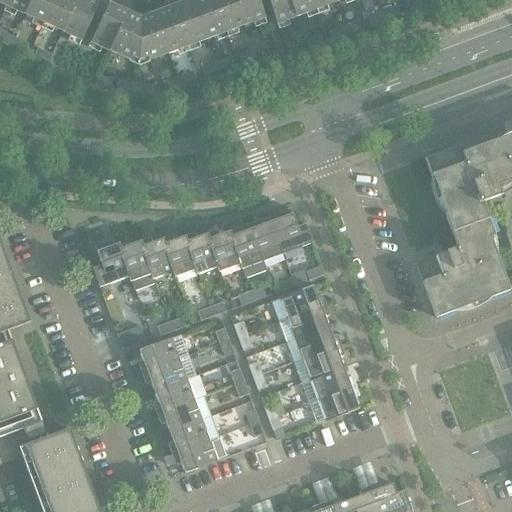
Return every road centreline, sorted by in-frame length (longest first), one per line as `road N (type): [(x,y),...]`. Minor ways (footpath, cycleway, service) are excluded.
road 1 (residential): [(137,511),(22,205),(0,205)]
road 2 (tertiary): [(0,170),(174,186),(323,142)]
road 3 (tertiary): [(311,110),(246,133),(156,150),(0,137)]
road 4 (residential): [(191,507),(433,420)]
road 5 (unclassified): [(323,142),(411,357)]
road 6 (tertiary): [(511,37),(311,110)]
road 7 (tertiary): [(323,142),(511,74)]
